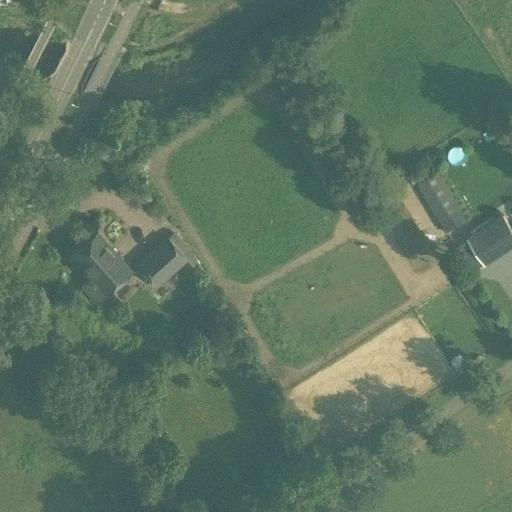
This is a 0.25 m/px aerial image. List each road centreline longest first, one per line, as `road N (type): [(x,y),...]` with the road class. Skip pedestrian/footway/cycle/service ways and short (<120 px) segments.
road 1 (unclassified): [(296,511),(511,370)]
road 2 (secondary): [(0,212),(104,0)]
